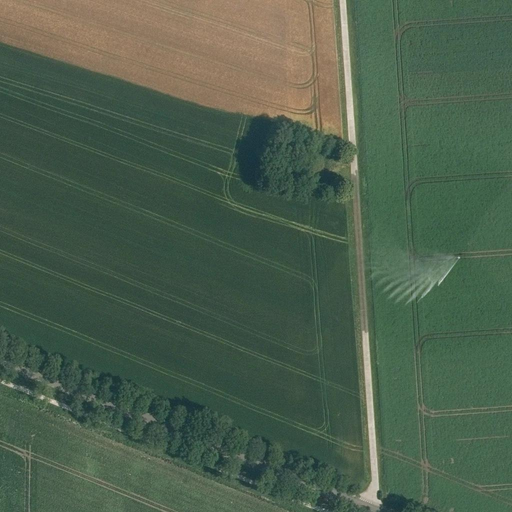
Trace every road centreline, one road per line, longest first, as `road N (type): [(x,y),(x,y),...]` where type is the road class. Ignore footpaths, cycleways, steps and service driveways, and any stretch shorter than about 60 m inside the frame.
road 1 (unclassified): [(375,511),(341,0)]
road 2 (tertiary): [(373,511),(0,360)]
